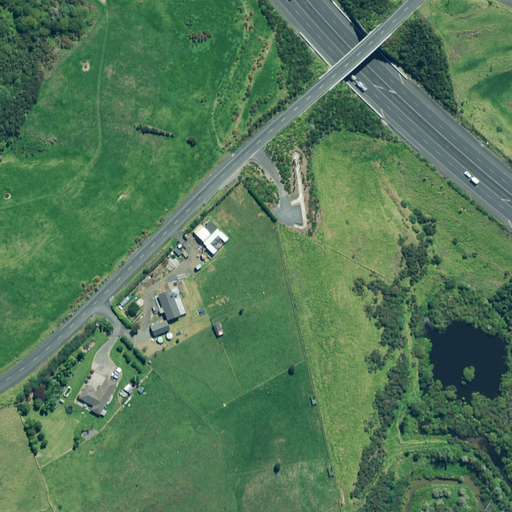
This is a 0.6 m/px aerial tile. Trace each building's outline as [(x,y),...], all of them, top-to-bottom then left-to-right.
[(217,228),(202,243),(206,247),(205,247),(212,255),(216,251),(209,244),(217,235),(224,242),(228,239),(217,228)] [(180,316),(171,290),(158,295),(167,320),(180,316)] [(169,330),(166,321),(151,327),(154,336),(169,330)] [(224,333),(220,323),(213,325),(218,336),(224,333)] [(116,384),(105,378),(97,392),(86,385),(79,398),(93,406),(90,410),(99,415),(116,384)]
